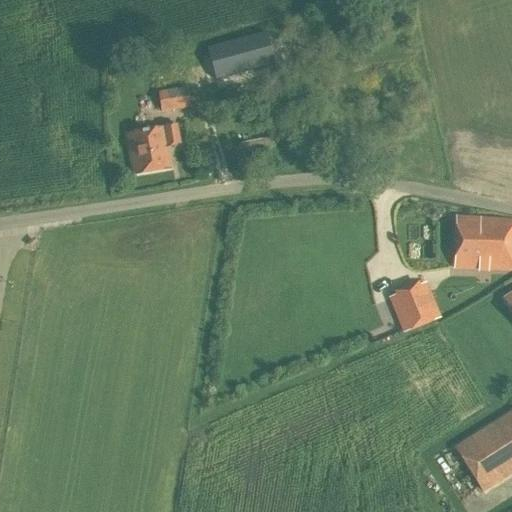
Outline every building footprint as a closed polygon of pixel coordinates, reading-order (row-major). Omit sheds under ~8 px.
[(207,48),(216,80),(273,64),(264,32),(207,48)] [(174,72),(173,68),(154,72),(160,113),(190,107),(184,71),(174,72)] [(238,97),(228,99),(230,110),(240,109),(238,97)] [(178,124),(162,127),(126,134),(133,172),(170,166),(166,148),(182,145),(178,124)] [(272,136),(260,138),(262,149),(274,146),(272,136)] [(511,269),(511,220),(456,217),(454,267),(511,269)] [(404,332),(439,318),(425,283),(390,297),(404,332)] [(483,490),(511,471),(511,413),(456,449),(483,490)]
